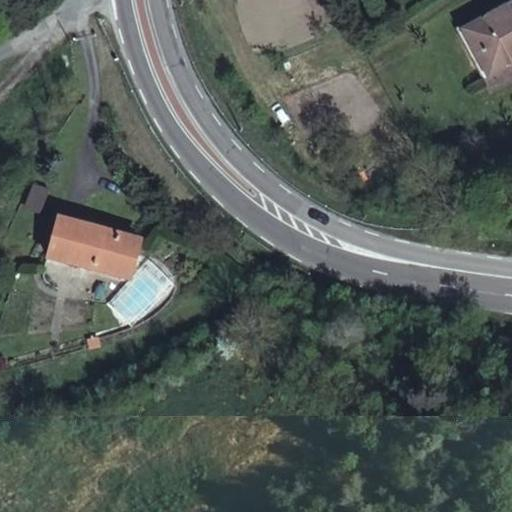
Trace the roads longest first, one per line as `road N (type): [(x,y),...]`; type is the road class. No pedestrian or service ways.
road 1 (primary): [(123,0),(146,84),(177,141),(241,210),(313,243),(410,269)]
road 2 (primary): [(410,269),(264,183),(214,131),(182,82),(156,0)]
